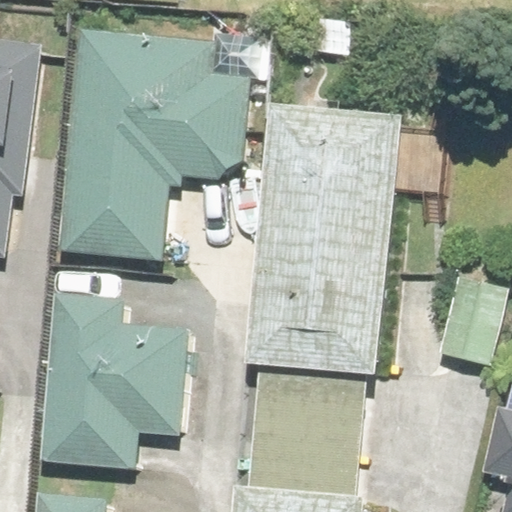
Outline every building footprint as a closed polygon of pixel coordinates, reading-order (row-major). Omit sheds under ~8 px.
[(220,45),(86,35),(69,258),(169,266),(174,194),(190,195),(192,178),(241,182),(248,87),(217,84),(220,45)] [(0,258),(12,259),(15,207),(43,208),(51,47),(0,44),(0,258)] [(387,388),(406,201),(436,204),(443,134),(413,131),(414,118),(276,104),(248,374),(266,375),(254,492),(242,491),(239,511),(379,511),(380,508),(363,506),(375,386),(387,388)] [(511,298),(511,275),(467,264),(442,361),(493,374),(511,298)] [(144,298),(56,292),(44,467),(140,474),(143,434),(179,436),(186,336),(142,333),(144,298)] [(511,511),(511,389),(491,475),(511,480),(511,502),(509,511),(511,511)] [(112,511),(113,495),(47,491),(45,511),(112,511)]
